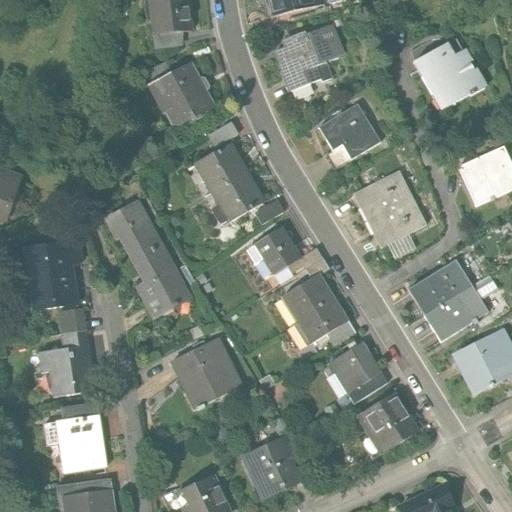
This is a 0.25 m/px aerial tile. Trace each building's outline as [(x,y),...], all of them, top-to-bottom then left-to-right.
[(189,0),(168,0),(152,2),(155,37),(185,34),(193,33),(189,0)] [(263,0),(269,22),(322,8),(320,0),(263,0)] [(274,56),(289,95),(320,83),(321,86),(330,82),(324,67),(343,59),(331,30),(303,41),(301,37),(279,45),(282,53),(274,56)] [(183,49),(185,34),(155,37),(157,51),(183,49)] [(444,49),(411,68),(438,116),(468,98),(470,101),(484,93),(463,56),(452,62),(444,49)] [(152,87),(173,76),(167,65),(140,76),(147,90),(152,87)] [(215,109),(193,66),(173,76),(152,87),(166,114),(168,113),(177,129),(215,109)] [(355,108),(317,131),(331,155),(324,160),(333,174),(378,146),(355,108)] [(232,125),(210,138),(217,149),(239,136),(232,125)] [(198,167),(214,195),(248,176),(232,147),(198,167)] [(457,171),(474,210),(511,192),(511,172),(502,151),(457,171)] [(0,170),(0,218),(7,221),(22,177),(0,170)] [(350,197),(364,224),(410,201),(397,174),(350,197)] [(264,204),(248,176),(214,195),(231,224),(264,204)] [(424,228),(410,201),(364,224),(377,251),(386,247),(406,237),(424,228)] [(284,215),(277,203),(255,216),(262,228),(284,215)] [(139,290),(155,320),(192,300),(140,204),(108,221),(119,241),(122,240),(147,286),(139,290)] [(283,229),(248,252),(257,266),(265,261),(275,277),(287,269),(302,260),(283,229)] [(414,252),(406,237),(386,247),(393,262),(414,252)] [(80,243),(26,251),(35,312),(80,305),(74,263),(83,261),(80,243)] [(304,270),(305,273),(323,262),(316,251),(302,260),(287,269),(292,277),(304,270)] [(329,271),(323,262),(305,273),(312,283),(321,277),(329,271)] [(406,293),(422,319),(469,290),(453,264),(406,293)] [(283,300),(298,324),(336,301),(321,277),(312,283),(283,300)] [(487,278),(469,290),(477,304),(496,292),(487,278)] [(477,304),(469,290),(422,319),(437,344),(484,314),(477,304)] [(350,323),(336,301),(298,324),(312,347),(327,337),(350,323)] [(58,314),(62,337),(86,334),(82,311),(58,314)] [(358,336),(350,323),(327,337),(335,350),(358,336)] [(511,356),(500,332),(450,358),(470,398),(511,376),(511,356)] [(62,337),(64,352),(88,348),(86,334),(62,337)] [(220,341),(172,365),(196,412),(243,389),(220,341)] [(328,367),(346,396),(379,376),(361,347),(328,367)] [(95,392),(88,348),(64,352),(40,356),(43,374),(52,373),(56,399),(95,392)] [(386,388),(379,376),(346,396),(353,408),(386,388)] [(396,397),(359,420),(367,432),(383,457),(420,433),(396,397)] [(61,410),(63,424),(99,418),(97,404),(61,410)] [(64,476),(107,470),(99,418),(63,424),(45,426),(48,447),(60,446),(64,476)] [(213,433),(219,446),(230,441),(224,428),(213,433)] [(372,463),(383,457),(367,432),(357,438),(372,463)] [(290,438),(244,459),(264,503),(302,485),(293,465),(301,462),(290,438)] [(230,511),(216,479),(177,496),(183,511),(230,511)] [(60,511),(66,511),(64,500),(113,493),(111,482),(57,489),(60,511)] [(442,489),(394,510),(394,511),(448,511),(452,510),(442,489)] [(115,511),(113,493),(64,500),(66,511),(115,511)]
